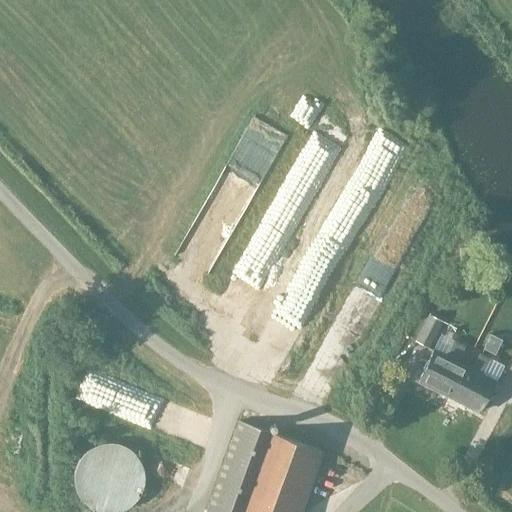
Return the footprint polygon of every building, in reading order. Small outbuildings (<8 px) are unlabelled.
[(219,242),(189,231),(176,266),(206,278),(219,242)] [(428,314),(413,342),(427,349),(441,322),(428,314)] [(501,340),(489,334),(481,349),(493,355),(501,340)] [(415,382),(446,397),(463,364),(457,361),(463,348),(441,337),(433,352),(431,351),(415,382)] [(487,360),(478,355),(471,368),(463,364),(446,397),(476,413),(492,382),(479,375),(487,360)] [(96,401),(124,398),(122,371),(94,374),(96,401)] [(298,511),(320,452),(237,422),(204,511),(298,511)] [(141,481),(141,478),(141,475),(141,472),(140,469),(139,466),(138,464),(137,461),(135,458),(133,456),(131,454),(129,452),(127,450),(124,448),(121,447),(119,446),(116,445),(113,444),(110,444),(107,443),(104,444),(101,444),(98,445),(95,446),(92,447),(89,448),(87,450),(84,452),(82,454),(80,456),(78,458),(76,461),(75,464),(74,466),(73,469),(72,472),(72,475),(72,478),(72,481),(72,484),(73,487),(74,490),(75,493),(76,496),(78,498),(80,501),(82,503),(84,505),(87,507),(89,509),(92,510),(95,511),(97,511),(115,511),(119,511),(121,510),(124,509),(127,507),(129,505),(131,503),(133,501),(135,498),(137,496),(138,493),(139,490),(140,487),(141,484),(141,481)] [(319,511),(323,501),(347,508),(356,477),(322,467),(308,511),(319,511)] [(177,507),(192,511),(195,511),(205,482),(187,476),(177,507)]
